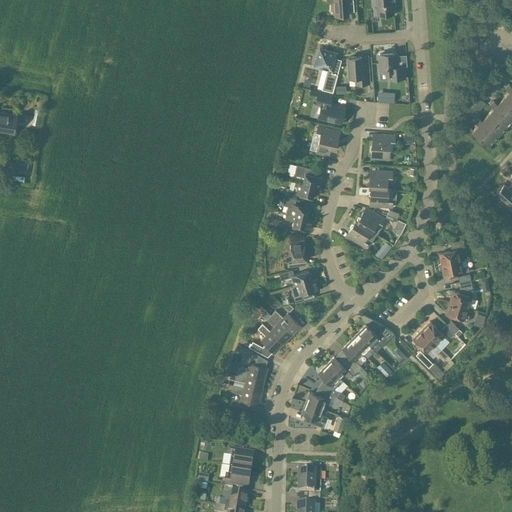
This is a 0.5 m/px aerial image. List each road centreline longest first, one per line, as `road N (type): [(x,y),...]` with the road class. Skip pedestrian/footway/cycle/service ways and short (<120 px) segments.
road 1 (unclassified): [(403,252),(430,175),(419,36)]
road 2 (residential): [(354,301),(335,280),(326,250),(363,104)]
road 3 (unclassified): [(278,434),(292,372),(354,301)]
